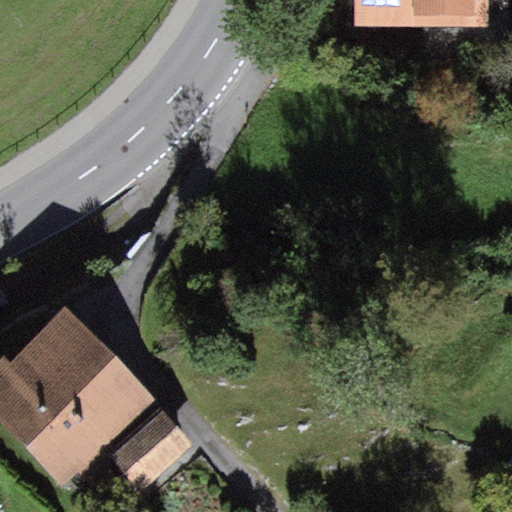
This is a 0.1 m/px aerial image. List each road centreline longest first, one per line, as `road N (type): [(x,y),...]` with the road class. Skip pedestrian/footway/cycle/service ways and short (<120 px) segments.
road 1 (residential): [(272,511),(130,348),(124,318),(237,107),(226,28)]
road 2 (tertiary): [(226,28),(179,92),(95,168),(0,225)]
